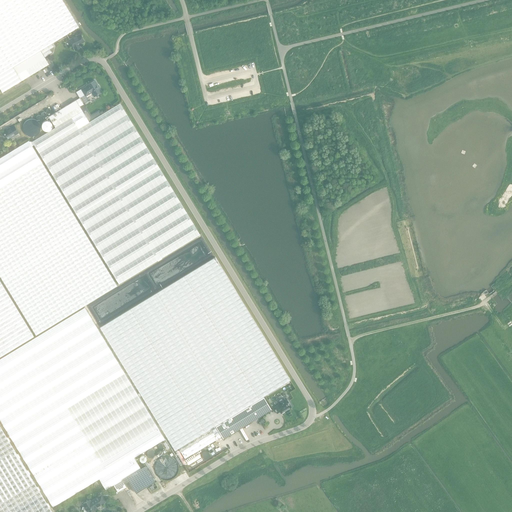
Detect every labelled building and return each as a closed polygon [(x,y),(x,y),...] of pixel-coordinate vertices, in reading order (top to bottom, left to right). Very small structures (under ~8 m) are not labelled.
[(0,0),(0,75),(52,44),(79,27),(62,0),(0,0)] [(79,45),(84,42),(80,34),(69,40),(73,48),(74,48),(75,51),(81,48),(79,45)] [(0,88),(2,92),(6,90),(21,81),(22,81),(49,64),(45,57),(52,53),(50,49),(54,47),(52,44),(0,75),(0,88)] [(98,89),(99,88),(99,87),(98,85),(97,85),(95,80),(87,85),(88,86),(82,89),(86,96),(92,92),(95,96),(101,93),(98,89)] [(49,117),(55,128),(82,111),(80,107),(84,105),(80,98),(76,100),(49,117)] [(82,111),(55,128),(32,142),(119,284),(200,235),(120,103),(101,115),(89,122),(82,111)] [(84,105),(80,107),(82,111),(89,122),(101,115),(99,110),(91,115),(84,104),(84,105)] [(8,139),(18,133),(14,126),(3,132),(4,134),(4,135),(3,136),(4,138),(5,138),(6,138),(8,139)] [(0,158),(0,276),(36,335),(117,286),(29,141),(0,158)] [(215,257),(98,329),(110,348),(125,373),(165,439),(173,452),(179,448),(215,426),(250,405),(263,397),(290,380),(215,257)] [(0,357),(34,337),(0,281),(0,357)] [(99,479),(134,458),(165,439),(125,373),(110,348),(98,329),(85,307),(0,359),(0,420),(53,507),(99,479)] [(215,426),(179,448),(185,459),(221,436),(223,439),(258,418),(271,410),(263,397),(250,405),(215,426)] [(279,403),(274,407),(277,412),(280,410),(281,412),(290,406),(289,403),(290,403),(287,399),(285,400),(283,397),(278,400),(279,403)] [(0,511),(52,511),(0,425),(0,511)] [(163,449),(156,454),(158,458),(166,453),(163,449)] [(134,458),(99,479),(106,490),(114,485),(118,492),(126,487),(125,484),(129,481),(136,493),(155,482),(145,466),(141,469),(134,458)] [(98,506),(106,502),(101,495),(91,501),(90,500),(83,504),(84,507),(84,510),(87,511),(92,511),(96,510),(94,508),(97,506),(98,506)]
